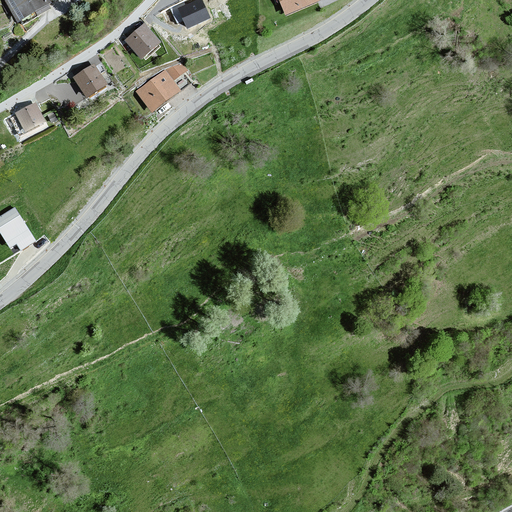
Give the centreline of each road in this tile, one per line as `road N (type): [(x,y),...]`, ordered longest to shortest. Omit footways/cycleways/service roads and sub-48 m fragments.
road 1 (residential): [(0,305),(87,221),(169,124),(369,0)]
road 2 (track): [(345,511),(381,451),(438,393),(511,372)]
road 3 (residential): [(0,110),(100,48),(151,0)]
road 4 (track): [(511,471),(400,511)]
